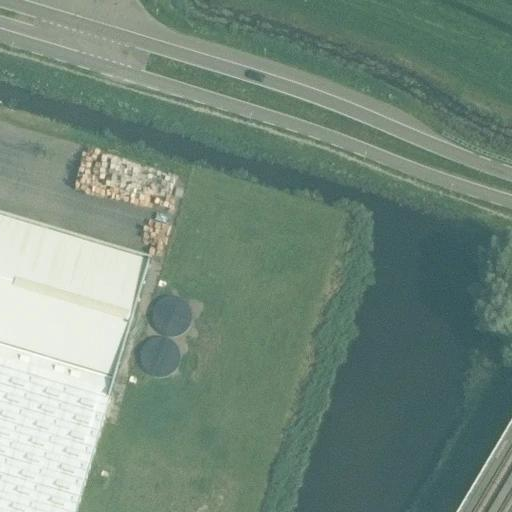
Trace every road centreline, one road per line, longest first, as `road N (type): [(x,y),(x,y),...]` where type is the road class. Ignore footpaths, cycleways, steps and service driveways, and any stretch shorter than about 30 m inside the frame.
road 1 (tertiary): [(511,175),(317,97),(0,1)]
road 2 (tertiary): [(0,38),(301,128),(511,204)]
road 3 (unknown): [(0,166),(130,205)]
